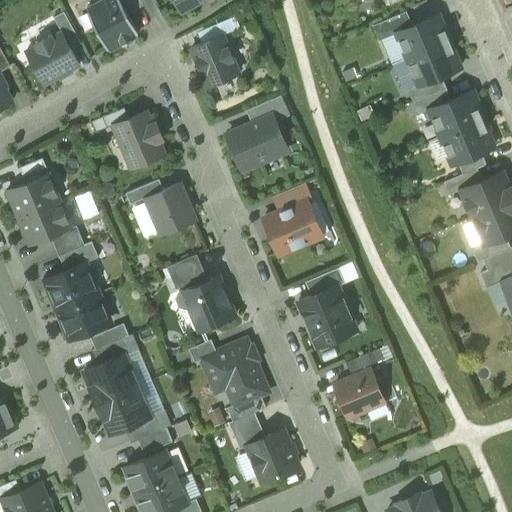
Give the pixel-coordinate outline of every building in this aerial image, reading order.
[(105,45),(108,49),(122,42),(123,45),(133,39),(132,36),(138,33),(128,13),(120,0),(107,0),(106,1),(105,0),(101,0),(87,8),(89,10),(87,11),(105,45)] [(120,0),(128,13),(144,5),(141,0),(120,0)] [(141,0),(144,5),(150,17),(161,12),(154,0),(141,0)] [(174,0),(180,10),(199,0),(174,0)] [(396,32),(413,25),(407,10),(373,24),(380,39),(382,38),(396,32)] [(61,31),(71,49),(81,43),(64,11),(54,17),(61,31)] [(396,32),(407,57),(449,39),(439,14),(413,25),(396,32)] [(218,23),(223,34),(236,29),(231,17),(218,23)] [(26,50),(44,84),(80,65),(71,49),(61,31),(52,36),(51,35),(35,43),(36,45),(26,50)] [(396,32),(382,38),(392,63),(407,57),(396,32)] [(191,48),(207,86),(239,72),(223,34),(191,48)] [(461,66),(449,39),(407,57),(418,84),(419,84),(441,75),(448,72),(461,66)] [(0,71),(11,66),(0,45),(0,71)] [(94,52),(96,56),(108,49),(105,45),(94,52)] [(407,57),(392,63),(403,90),(407,88),(418,84),(407,57)] [(0,107),(12,101),(5,88),(7,87),(0,73),(0,107)] [(419,84),(418,84),(407,88),(413,101),(446,87),(441,75),(419,84)] [(418,114),(429,109),(429,108),(451,99),(446,87),(413,101),(418,114)] [(471,91),(451,99),(429,108),(429,109),(441,136),(483,118),(471,91)] [(247,110),(252,123),(272,114),(275,121),(288,115),(280,96),(247,110)] [(91,121),(96,132),(114,124),(129,118),(124,107),(91,121)] [(114,124),(132,167),(163,153),(158,140),(161,138),(155,123),(151,125),(145,111),(129,118),(114,124)] [(228,133),(241,165),(255,159),(256,163),(287,150),(275,121),(272,114),(252,123),(228,133)] [(494,146),(483,118),(441,136),(449,155),(452,163),(458,161),(482,151),(494,146)] [(449,155),(441,136),(429,140),(437,160),(449,155)] [(487,163),(482,151),(458,161),(463,173),(477,167),(487,163)] [(20,167),(26,181),(48,172),(49,172),(43,157),(20,167)] [(449,193),(461,188),(483,179),(477,167),(463,173),(444,181),(449,193)] [(461,188),(472,216),(511,199),(511,188),(510,189),(503,171),(483,179),(461,188)] [(7,189),(19,217),(60,200),(48,172),(26,181),(7,189)] [(126,192),(131,203),(146,197),(164,189),(159,178),(126,192)] [(160,231),(161,233),(195,219),(180,182),(164,189),(146,197),(146,198),(160,231)] [(305,183),(294,187),(300,202),(308,199),(308,200),(311,198),(305,183)] [(273,196),(280,211),(300,202),(294,187),(273,196)] [(315,197),(311,198),(308,200),(315,217),(322,214),(315,197)] [(160,231),(146,198),(131,205),(145,237),(160,231)] [(263,218),(279,253),(323,235),(322,233),(329,231),(322,214),(315,217),(308,200),(308,199),(300,202),(280,211),(263,218)] [(511,199),(472,216),(474,220),(484,243),(506,234),(511,231),(511,199)] [(71,226),(60,200),(19,217),(30,244),(51,235),(71,227),(71,226)] [(463,225),(473,248),(484,243),(474,220),(463,225)] [(51,235),(59,254),(85,243),(77,224),(71,226),(71,227),(51,235)] [(506,234),(484,243),(473,248),(478,260),(483,257),(511,246),(506,234)] [(92,240),(85,243),(59,254),(65,269),(85,261),(86,261),(99,256),(92,240)] [(499,280),(511,274),(511,245),(511,246),(483,257),(488,269),(480,272),(486,285),(499,280)] [(168,265),(177,287),(206,275),(197,253),(168,265)] [(345,280),(359,274),(353,260),(339,265),(345,280)] [(45,278),(58,309),(99,292),(86,261),(85,261),(65,269),(45,278)] [(305,280),(312,295),(337,284),(338,285),(345,282),(339,266),(305,280)] [(189,306),(199,330),(236,314),(219,274),(182,290),(177,296),(181,305),(189,306)] [(511,274),(499,280),(511,309),(511,274)] [(299,301),(318,345),(341,335),(344,327),(354,323),(338,285),(337,284),(312,295),(299,301)] [(111,321),(99,292),(58,309),(70,338),(111,321)] [(91,336),(95,347),(125,335),(129,334),(124,322),(91,336)] [(132,351),(125,335),(95,347),(92,349),(98,364),(124,353),(125,354),(132,351)] [(189,347),(195,361),(202,358),(202,357),(217,351),(212,338),(189,347)] [(235,403),(235,404),(261,394),(268,390),(246,338),(217,351),(202,357),(202,358),(211,379),(222,374),(227,385),(235,403)] [(346,361),(351,372),(384,358),(379,347),(346,361)] [(84,370),(97,401),(138,384),(125,354),(124,353),(98,364),(84,370)] [(334,384),(348,416),(367,408),(384,400),(371,369),(334,384)] [(222,374),(211,379),(216,390),(227,385),(222,374)] [(151,414),(138,384),(97,401),(110,433),(125,427),(151,416),(151,414)] [(227,406),(233,420),(255,411),(266,406),(261,394),(235,404),(235,403),(227,406)] [(0,434),(17,427),(3,395),(0,396),(0,434)] [(384,400),(367,408),(371,419),(389,411),(384,400)] [(131,442),(139,439),(164,427),(158,411),(151,414),(151,416),(125,427),(131,442)] [(265,435),(255,411),(233,420),(229,421),(240,447),(247,444),(247,443),(265,435)] [(167,426),(164,427),(139,439),(144,452),(173,440),(167,426)] [(247,444),(262,480),(298,465),(283,428),(265,435),(247,443),(247,444)] [(125,466),(136,494),(177,477),(165,449),(125,466)] [(187,501),(177,477),(136,494),(144,511),(164,511),(171,509),(187,502),(187,501)] [(0,498),(3,497),(20,490),(16,478),(0,484),(0,498)] [(52,511),(40,482),(20,490),(3,497),(8,510),(4,511),(52,511)] [(388,511),(440,511),(431,490),(419,495),(418,493),(398,501),(399,504),(387,509),(388,511)] [(171,509),(171,511),(202,511),(196,497),(187,501),(187,502),(171,509)]
